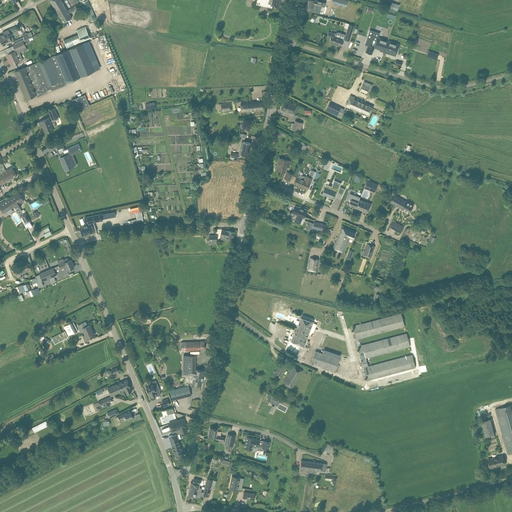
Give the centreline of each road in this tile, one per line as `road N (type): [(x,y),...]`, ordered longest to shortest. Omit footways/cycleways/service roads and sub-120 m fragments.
road 1 (tertiary): [(173,477),(75,243)]
road 2 (unclassified): [(511,72),(428,86),(284,41)]
road 3 (tertiary): [(69,229),(0,70)]
road 4 (residential): [(75,243),(147,225),(242,225)]
road 5 (unclassified): [(253,177),(284,41)]
road 6 (residential): [(198,418),(268,433),(323,458)]
road 7 (unclassified): [(386,511),(511,479)]
